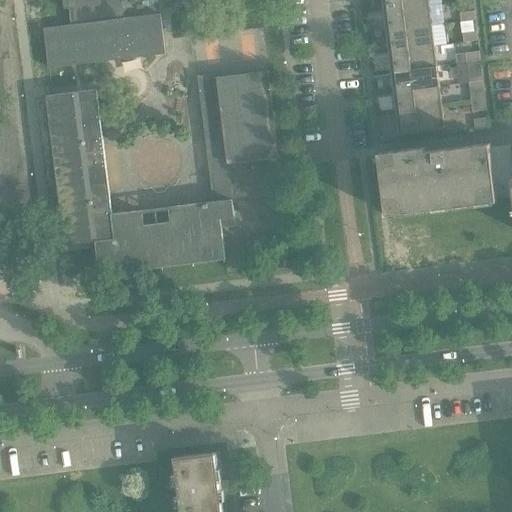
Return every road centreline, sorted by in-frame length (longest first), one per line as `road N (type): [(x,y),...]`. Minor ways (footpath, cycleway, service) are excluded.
road 1 (residential): [(0,442),(261,410)]
road 2 (tertiary): [(511,308),(253,341)]
road 3 (tertiary): [(0,413),(258,382)]
road 4 (tertiary): [(258,382),(511,350)]
road 5 (tertiary): [(253,341),(0,372)]
road 6 (residential): [(261,410),(511,380)]
road 7 (unclassified): [(341,156),(317,0)]
